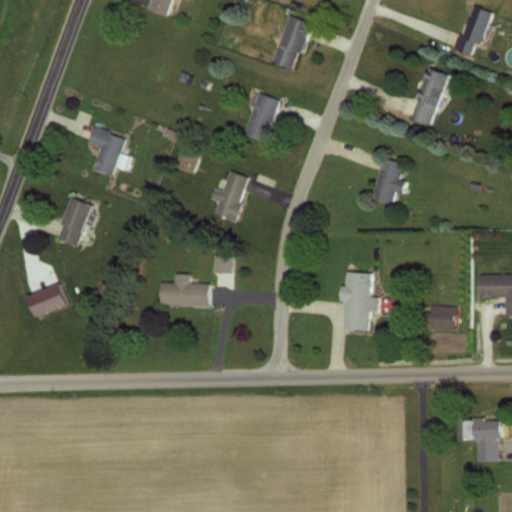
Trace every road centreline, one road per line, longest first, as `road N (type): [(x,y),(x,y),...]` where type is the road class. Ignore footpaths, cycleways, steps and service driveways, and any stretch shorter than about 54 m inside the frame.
road 1 (residential): [(0,381),(511,370)]
road 2 (residential): [(278,374),(288,242),(373,0)]
road 3 (residential): [(0,214),(80,0)]
